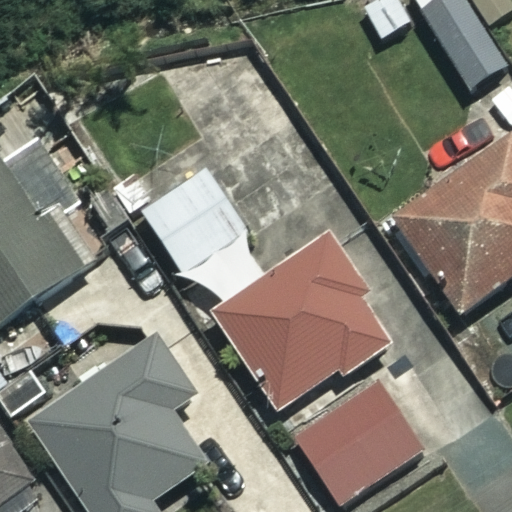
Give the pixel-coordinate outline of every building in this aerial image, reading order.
[(503,73),(458,0),(457,0),(421,22),(465,96),(503,73)] [(264,92),(243,63),(180,109),(201,138),(264,92)] [(58,218),(77,205),(35,143),(0,166),(0,329),(92,268),(58,218)] [(511,154),(506,145),(389,227),(457,322),(511,282),(511,154)] [(390,344),(325,246),(267,285),(194,177),(136,216),(274,421),(390,344)] [(194,414),(150,349),(25,434),(78,511),(146,511),(199,476),(169,431),(194,414)] [(418,459),(373,390),(292,443),(337,511),(418,459)] [(0,448),(0,508),(28,490),(0,448)]
